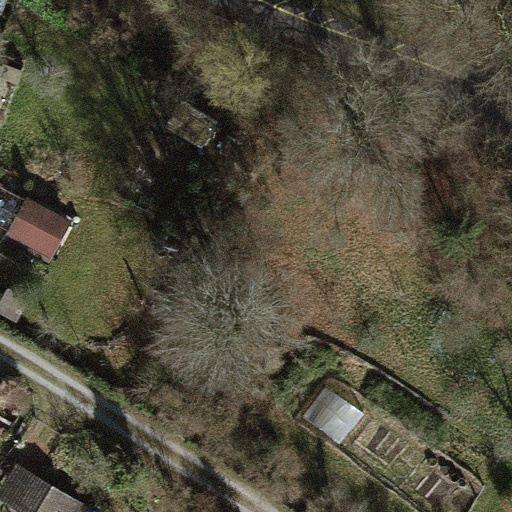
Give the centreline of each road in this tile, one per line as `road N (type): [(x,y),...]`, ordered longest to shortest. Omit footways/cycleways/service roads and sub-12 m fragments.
road 1 (track): [(0,343),(268,511)]
road 2 (residential): [(511,111),(243,0)]
